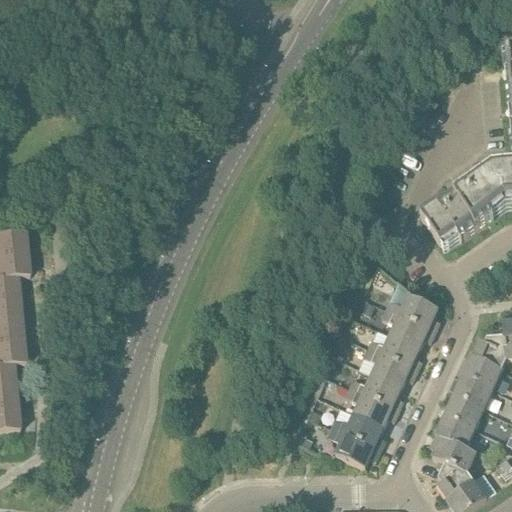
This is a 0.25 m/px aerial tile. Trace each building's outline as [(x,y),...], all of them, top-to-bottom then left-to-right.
[(439,210),(421,222),(441,251),(457,240),(461,246),(494,222),(491,218),(505,207),(511,206),(511,57),(504,58),(506,79),(511,78),(511,81),(511,95),(507,96),(509,117),(511,116),(511,173),(493,175),(493,176),(440,213),(439,210)] [(25,236),(0,238),(0,261),(27,259),(25,236)] [(0,261),(0,283),(17,282),(29,281),(27,259),(0,261)] [(17,282),(0,283),(0,305),(19,303),(17,282)] [(434,324),(439,314),(409,300),(403,312),(390,306),(386,315),(435,337),(440,327),(434,324)] [(0,326),(21,325),(19,303),(0,305),(0,326)] [(375,310),(365,305),(360,315),(371,320),(375,310)] [(382,323),(395,329),(390,340),(420,354),(424,345),(430,348),(435,337),(386,315),(382,323)] [(510,326),(502,327),(503,338),(506,365),(511,364),(511,319),(509,320),(510,326)] [(0,348),(23,347),(21,325),(0,326),(0,348)] [(487,342),(478,363),(502,375),(506,365),(503,338),(496,338),(496,341),(487,342)] [(385,351),(372,345),(368,354),(417,377),(422,366),(416,363),(420,354),(390,340),(385,351)] [(0,371),(13,370),(25,369),(23,347),(0,348),(0,371)] [(364,363),(377,369),(372,380),(402,394),(406,384),(412,387),(417,377),(368,354),(364,363)] [(502,375),(478,363),(472,360),(463,381),(493,394),(502,375)] [(0,392),(15,391),(13,370),(0,371),(0,392)] [(367,391),(354,385),(350,393),(399,416),(404,406),(398,403),(402,394),(372,380),(367,391)] [(483,415),(493,394),(463,381),(454,400),(483,415)] [(346,399),(349,394),(340,389),(338,394),(346,399)] [(0,413),(17,412),(15,391),(0,392),(0,413)] [(346,402),(359,408),(354,419),(384,433),(388,424),(394,426),(399,416),(350,393),(346,402)] [(445,420),(475,434),(483,415),(454,400),(445,420)] [(0,436),(19,435),(17,412),(0,413),(0,436)] [(323,420),(313,415),(309,423),(319,428),(323,420)] [(349,430),(336,424),(332,433),(381,455),(386,445),(380,442),(384,433),(354,419),(349,430)] [(466,454),(466,453),(475,434),(445,420),(436,440),(442,443),(466,454)] [(328,441),(341,447),(335,459),(365,473),(370,463),(376,466),(381,455),(332,433),(328,441)] [(308,453),(311,448),(312,445),(302,441),(301,444),(299,448),(308,453)] [(433,462),(442,466),(467,478),(467,477),(476,458),(466,453),(466,454),(442,443),(440,447),(434,444),(430,452),(436,455),(433,462)] [(496,471),(501,478),(511,471),(507,464),(496,471)] [(438,483),(451,501),(452,501),(474,486),(467,477),(467,478),(442,466),(439,473),(442,474),(438,483)] [(511,471),(501,478),(506,485),(511,480),(511,471)] [(451,511),(475,511),(487,504),(474,486),(452,501),(451,501),(446,504),(451,511)]
